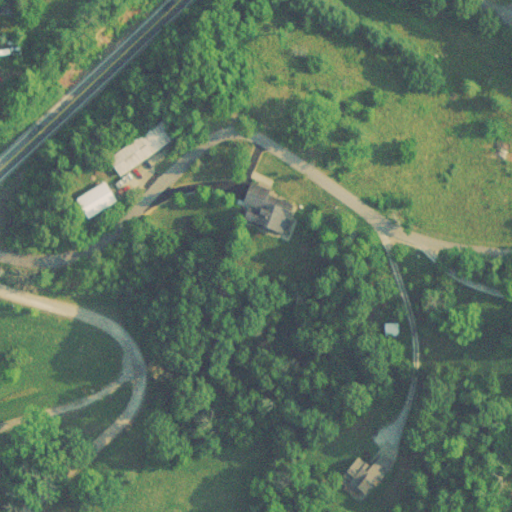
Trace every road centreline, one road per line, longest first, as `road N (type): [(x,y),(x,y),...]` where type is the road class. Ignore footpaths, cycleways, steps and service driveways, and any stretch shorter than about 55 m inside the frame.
road 1 (residential): [(0,253),(73,261),(143,209),(182,154),(230,130),(246,131),(409,238),(511,250)]
road 2 (primary): [(181,0),(0,171)]
